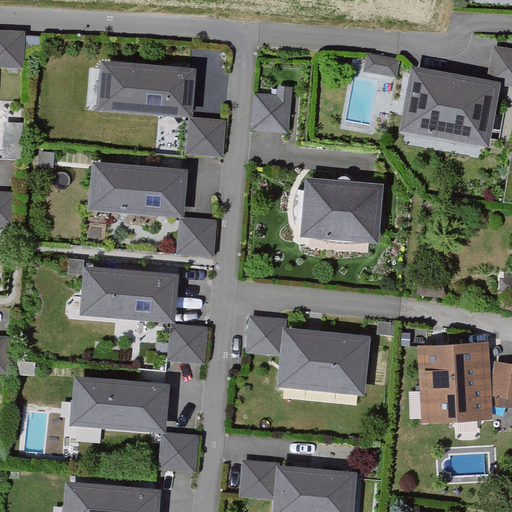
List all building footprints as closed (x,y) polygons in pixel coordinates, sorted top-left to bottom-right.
[(0,74),(24,76),(27,33),(0,30),(0,74)] [(412,69),(400,135),(490,151),(502,88),(511,89),(511,51),(494,48),(487,83),(412,69)] [(365,71),(396,76),(399,59),(368,54),(365,71)] [(100,60),(95,110),(190,118),(187,157),(220,160),(224,123),(195,120),(199,69),(100,60)] [(254,93),(250,131),(285,135),(289,97),(254,93)] [(189,175),(92,164),(87,213),(176,223),(173,255),(213,259),(217,221),(184,217),(189,175)] [(306,181),(302,239),(378,245),(382,186),(306,181)] [(0,194),(0,231),(15,232),(16,195),(0,194)] [(176,277),(82,267),(77,318),(168,328),(165,360),(203,364),(207,327),(171,324),(176,277)] [(368,341),(251,326),(247,360),(282,364),(278,392),(360,402),(368,341)] [(484,333),(418,340),(425,413),(491,407),(484,333)] [(511,351),(502,350),(497,391),(511,392),(511,351)] [(75,379),(70,428),(161,438),(158,471),(190,475),(194,436),(162,433),(167,388),(75,379)] [(352,511),(356,479),(241,467),(238,500),(274,504),(273,511),(352,511)] [(157,511),(159,494),(64,485),(61,511),(157,511)]
